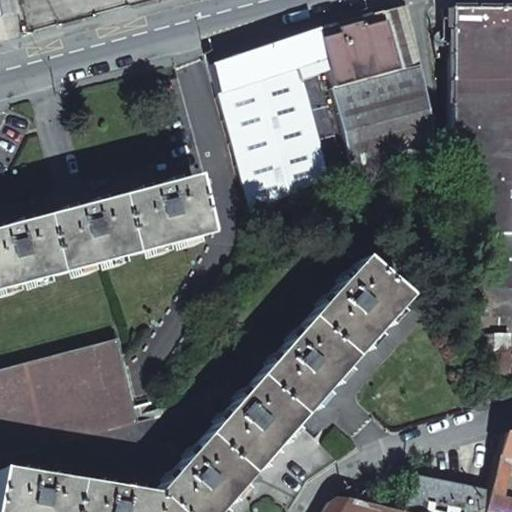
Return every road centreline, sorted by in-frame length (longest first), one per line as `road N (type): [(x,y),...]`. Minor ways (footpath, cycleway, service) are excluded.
road 1 (residential): [(316,0),(0,82)]
road 2 (residential): [(298,511),(381,448),(511,410)]
